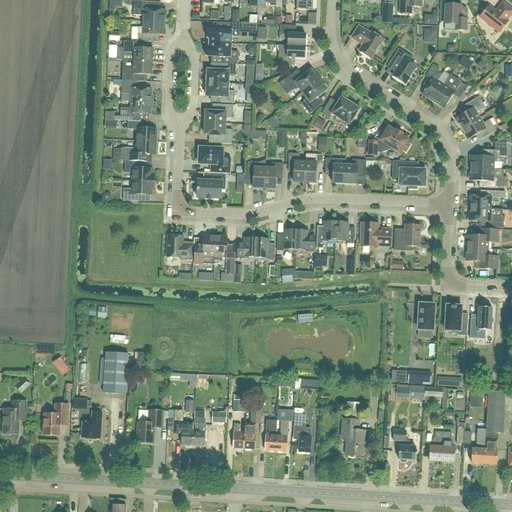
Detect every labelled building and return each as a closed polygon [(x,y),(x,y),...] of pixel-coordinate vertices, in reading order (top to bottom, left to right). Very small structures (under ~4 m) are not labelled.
[(258,8),(257,0),(245,0),(250,0),(250,8),(258,8)] [(257,0),(258,8),(265,9),(265,3),(271,4),(270,7),(275,7),(275,0),(257,0)] [(300,0),(302,0),(301,3),(307,3),(306,9),(313,9),(312,0),(300,0)] [(400,0),(399,14),(411,14),(412,7),(422,7),(421,0),(400,0)] [(143,16),(143,22),(164,23),(165,17),(166,17),(166,11),(153,11),(153,3),(134,2),(133,16),(143,16)] [(496,12),(489,6),(480,18),(499,33),(508,21),(507,21),(511,14),(511,9),(503,2),(496,12)] [(445,5),(444,24),(455,25),(455,31),(467,31),(467,19),(460,19),(461,5),(445,5)] [(164,23),(143,22),(143,28),(138,28),(137,42),(151,42),(152,34),(165,35),(165,29),(164,29),(164,23)] [(209,39),(209,44),(231,45),(231,37),(239,37),(240,24),(223,23),(223,31),(207,30),(207,39),(209,39)] [(288,40),(288,46),(305,47),(306,35),(296,35),(296,27),(280,26),(279,40),(288,40)] [(359,27),(351,38),(362,45),(359,52),(371,60),(384,40),(371,32),(370,34),(359,27)] [(437,41),(437,32),(426,33),(427,42),(437,41)] [(123,54),(123,61),(153,62),(153,49),(134,49),(135,42),(124,42),(123,54)] [(230,52),(231,45),(209,44),(209,48),(206,48),(206,57),(222,57),(221,64),(238,65),(238,52),(230,52)] [(305,59),(305,47),(288,46),(277,46),(279,52),(278,66),(294,66),(295,58),(305,59)] [(398,49),(388,64),(397,70),(392,77),(405,85),(417,67),(410,63),(413,58),(398,49)] [(152,75),(153,62),(123,61),(123,69),(122,68),(122,80),(138,80),(138,75),(152,75)] [(207,81),(207,83),(228,84),(228,77),(235,78),(236,65),(238,65),(221,64),(222,64),(222,71),(208,70),(207,72),(206,73),(205,80),(207,81)] [(433,102),(444,85),(438,81),(442,75),(438,72),(439,69),(433,65),(425,77),(431,81),(422,95),(433,102)] [(296,98),(297,98),(319,81),(311,71),(301,79),(295,72),(284,81),(292,92),(299,88),(302,93),(296,98)] [(131,102),(152,103),(153,96),(151,96),(152,90),(138,89),(138,82),(122,81),(121,94),(131,94),(131,102)] [(326,90),(319,81),(297,98),(303,93),(306,98),(301,104),(309,114),(321,105),(316,98),(326,90)] [(228,91),(228,84),(207,83),(207,85),(205,86),(205,93),(206,94),(206,96),(220,97),(220,103),(234,104),(235,92),(228,91)] [(450,89),(444,85),(433,102),(444,109),(453,95),(459,99),(467,87),(460,83),(458,85),(454,83),(450,89)] [(331,115),(349,126),(360,109),(341,97),(338,103),(331,99),(321,114),(328,119),(331,115)] [(459,124),(462,129),(480,119),(476,113),(485,108),(479,97),(462,107),(465,113),(455,119),(458,125),(459,124)] [(152,103),(131,102),(131,109),(121,108),(120,121),(128,121),(138,122),(138,115),(150,115),(151,109),(152,109),(152,103)] [(205,123),(225,124),(226,119),(233,119),(233,106),(219,105),(218,112),(205,111),(205,113),(204,115),(203,118),(205,120),(205,123)] [(319,118),(313,126),(320,130),(325,122),(319,118)] [(480,119),(462,129),(465,134),(464,135),(467,140),(477,134),(481,140),(496,131),(490,120),(483,124),(480,119)] [(136,142),(156,143),(157,130),(142,129),(142,122),(138,122),(128,121),(128,130),(136,130),(136,142)] [(225,124),(205,123),(205,127),(203,129),(203,132),(204,133),(204,135),(217,136),(217,144),(232,145),(232,130),(225,130),(225,124)] [(395,132),(388,127),(380,141),(378,142),(369,141),(368,155),(377,156),(377,153),(380,153),(383,153),(386,152),(389,150),(391,148),(400,154),(402,150),(403,151),(405,151),(407,151),(409,148),(408,146),(407,144),(406,144),(409,140),(402,136),(403,134),(396,130),(395,132)] [(495,142),(494,151),(480,150),(480,151),(487,151),(486,157),(471,157),(470,157),(470,163),(471,164),(471,169),(469,169),(493,170),(494,163),(499,163),(499,157),(506,157),(507,139),(495,142)] [(156,143),(136,142),(136,149),(121,149),(121,161),(125,161),(139,162),(147,162),(147,155),(156,155),(156,143)] [(223,157),(223,149),(199,148),(199,150),(198,150),(197,152),(196,154),(196,156),(196,158),(197,160),(199,160),(198,162),(198,164),(214,165),(213,172),(211,172),(229,173),(230,159),(224,159),(223,157)] [(304,183),(305,163),(299,162),(299,155),(289,154),(288,172),(288,171),(288,169),(294,169),(293,182),(304,183)] [(323,156),(317,155),(312,155),(311,163),(305,163),(304,183),(315,183),(316,171),(322,171),(322,173),(321,173),(322,173),(323,156)] [(332,184),(344,185),(345,165),(339,165),(339,160),(326,159),(325,176),(333,176),(332,184)] [(345,165),(344,185),(356,185),(357,177),(365,177),(365,161),(352,160),(352,166),(345,165)] [(139,162),(125,161),(124,173),(132,174),(132,182),(154,183),(155,175),(153,175),(153,170),(139,169),(139,162)] [(264,189),(265,169),(265,161),(259,163),(247,163),(247,178),(247,177),(247,175),(254,176),(253,189),(264,189)] [(393,162),(393,172),(393,180),(399,181),(399,186),(409,187),(409,189),(417,190),(417,187),(425,187),(426,170),(418,170),(418,164),(393,162)] [(265,169),(264,189),(275,190),(276,177),(282,177),(282,179),(283,179),(283,164),(272,164),(271,169),(265,169)] [(493,170),(469,169),(471,169),(471,174),(469,175),(469,180),(470,181),(485,182),(485,187),(479,187),(479,188),(498,189),(498,177),(493,177),(493,170)] [(226,175),(204,174),(204,181),(198,181),(197,198),(221,199),(221,190),(225,190),(226,175)] [(154,183),(132,182),(131,190),(123,189),(123,201),(137,202),(137,195),(152,196),(152,191),(154,191),(154,183)] [(471,205),(471,209),(490,210),(491,203),(498,203),(498,198),(505,199),(505,192),(491,192),(490,197),(470,196),(469,205),(471,205)] [(502,210),(490,210),(471,209),(470,213),(469,213),(469,221),(489,222),(489,228),(503,228),(504,217),(501,217),(502,210)] [(328,244),(335,244),(336,222),(324,222),(323,227),(317,227),(316,249),(323,249),(323,241),(328,241),(328,244)] [(349,223),(336,222),(335,244),(343,244),(343,242),(347,242),(347,244),(354,245),(355,228),(348,228),(349,223)] [(362,227),(360,227),(360,234),(361,234),(361,247),(377,248),(377,245),(390,246),(390,247),(391,230),(378,229),(378,224),(362,224),(362,227)] [(395,230),(394,251),(411,252),(412,247),(419,247),(420,226),(405,226),(405,234),(395,233),(395,230)] [(468,244),(467,249),(488,250),(488,242),(498,243),(499,230),(474,229),(474,230),(483,230),(482,237),(467,236),(466,244),(468,244)] [(288,252),(295,252),(296,231),(284,230),(284,235),(277,235),(277,251),(284,252),(284,250),(288,250),(288,252)] [(309,231),(296,231),(295,252),(303,253),(303,251),(307,251),(307,253),(314,253),(315,237),(309,236),(309,231)] [(168,236),(167,258),(182,259),(182,261),(193,261),(194,243),(187,243),(187,244),(183,244),(183,237),(168,236)] [(214,260),(215,237),(203,236),(203,249),(196,249),(196,247),(195,264),(202,265),(202,264),(214,264),(214,260)] [(222,258),(226,258),(226,263),(227,263),(226,275),(234,275),(235,245),(227,245),(227,238),(215,237),(214,260),(222,260),(222,258)] [(248,260),(256,260),(257,239),(244,238),(244,243),(238,243),(237,259),(244,260),(244,258),(248,258),(248,260)] [(257,239),(256,260),(263,261),(263,259),(268,259),(268,261),(274,261),(275,245),(269,244),(269,239),(257,239)] [(487,257),(488,250),(467,249),(467,254),(466,254),(466,261),(481,262),(481,269),(476,269),(497,270),(498,257),(487,257)] [(361,263),(372,263),(372,254),(361,254),(361,263)] [(315,255),(315,266),(326,266),(326,255),(315,255)] [(392,259),(392,268),(404,267),(404,259),(392,259)] [(294,282),(294,280),(293,271),(282,272),(283,283),(294,282)] [(419,304),(418,330),(427,331),(426,338),(432,339),(432,331),(433,331),(434,305),(432,305),(432,303),(422,303),(422,305),(419,304)] [(457,332),(457,336),(464,336),(465,326),(460,326),(461,307),(455,306),(455,304),(448,304),(448,306),(446,306),(445,331),(457,332)] [(484,340),(485,331),(491,332),(492,309),(478,308),(477,316),(477,319),(470,319),(469,339),(484,340)] [(125,395),(127,367),(145,368),(146,353),(138,353),(138,360),(128,359),(128,355),(106,353),(103,393),(125,395)] [(69,371),(65,365),(59,369),(63,376),(69,371)] [(501,370),(491,371),(491,382),(501,382),(501,370)] [(140,371),(139,386),(147,386),(147,371),(140,371)] [(423,373),(422,385),(430,385),(431,374),(423,373)] [(23,392),(33,384),(27,377),(17,385),(23,392)] [(274,395),(274,386),(263,385),(262,395),(274,395)] [(424,388),(415,387),(410,387),(409,389),(396,389),(396,399),(409,400),(409,397),(424,398),(424,388)] [(424,388),(424,398),(442,398),(443,389),(424,388)] [(497,450),(496,450),(497,443),(498,434),(502,434),(505,393),(488,392),(486,431),(484,465),(496,465),(497,450)] [(246,401),(242,401),(242,396),(234,395),(234,401),(233,401),(233,413),(241,413),(245,413),(246,401)] [(193,414),(194,401),(186,401),(185,413),(193,414)] [(4,411),(3,436),(10,436),(10,435),(18,435),(19,422),(25,422),(26,403),(13,402),(13,411),(4,411)] [(74,403),(74,411),(87,411),(87,403),(74,403)] [(261,425),(262,411),(262,403),(257,403),(257,408),(254,407),(254,411),(251,411),(250,424),(261,425)] [(347,404),(347,412),(346,420),(343,420),(342,438),(342,437),(347,438),(346,455),(345,455),(345,456),(363,457),(365,432),(366,432),(358,431),(359,421),(358,421),(359,413),(365,413),(365,408),(357,407),(357,404),(347,404)] [(58,436),(59,426),(67,426),(68,405),(55,405),(54,415),(44,414),(43,436),(58,436)] [(162,429),(163,412),(149,411),(149,423),(138,423),(137,443),(154,444),(154,428),(162,429)] [(193,446),(194,432),(192,432),(193,424),(189,424),(182,423),(183,412),(175,411),(173,431),(173,435),(182,436),(181,446),(185,446),(185,448),(191,448),(191,446),(193,446)] [(100,440),(102,413),(93,412),(92,423),(83,423),(82,439),(100,440)] [(226,413),(212,413),(212,423),(226,423),(226,413)] [(264,451),(276,451),(277,434),(276,434),(277,421),(266,421),(266,433),(265,433),(264,451)] [(277,434),(276,451),(286,452),(288,432),(288,422),(280,422),(280,432),(281,432),(281,434),(277,434)] [(245,432),(244,449),(255,450),(256,425),(245,424),(245,432)] [(294,439),(299,440),(299,453),(310,453),(311,437),(308,437),(308,432),(304,432),(304,425),(298,424),(297,432),(295,431),(294,439)] [(195,432),(194,432),(193,446),(204,447),(206,426),(195,425),(195,432)] [(244,449),(245,432),(240,432),(240,426),(234,426),(234,431),(233,431),(233,449),(244,449)] [(465,428),(463,428),(462,444),(470,445),(471,433),(465,432),(465,428)] [(477,430),(476,449),(472,449),(471,464),(484,465),(486,431),(477,430)] [(407,435),(405,434),(406,431),(393,431),(393,441),(400,442),(400,446),(399,446),(398,460),(400,460),(400,461),(401,463),(405,463),(406,462),(406,460),(415,461),(415,447),(409,447),(409,441),(405,441),(405,438),(407,438),(407,435)] [(435,432),(435,439),(434,439),(433,440),(433,441),(432,442),(432,443),(432,444),(432,445),(433,446),(433,447),(430,447),(429,462),(441,462),(443,432),(435,432)] [(451,433),(443,432),(441,462),(454,463),(455,448),(450,448),(450,442),(451,443),(451,433)]
